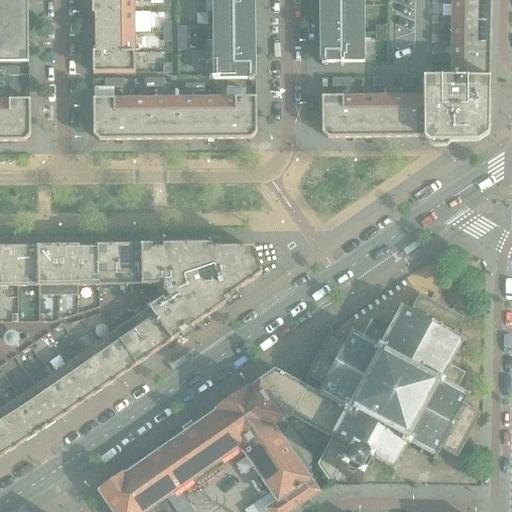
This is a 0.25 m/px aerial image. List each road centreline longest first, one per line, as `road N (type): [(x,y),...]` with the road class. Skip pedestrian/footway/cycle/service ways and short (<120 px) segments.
road 1 (residential): [(55,471),(437,206)]
road 2 (residential): [(62,179),(250,176),(279,164),(286,0)]
road 3 (residential): [(59,0),(62,179)]
road 4 (residential): [(511,507),(356,505),(334,511)]
